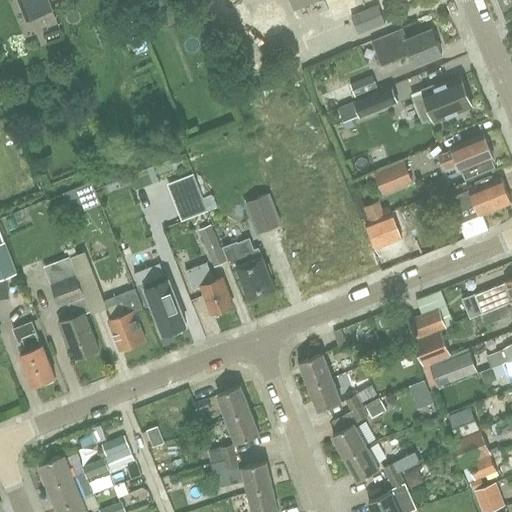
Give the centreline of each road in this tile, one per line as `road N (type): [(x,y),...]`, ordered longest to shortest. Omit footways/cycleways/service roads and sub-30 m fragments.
road 1 (residential): [(0,443),(256,339)]
road 2 (residential): [(256,339),(511,236)]
road 3 (residential): [(324,511),(256,339)]
